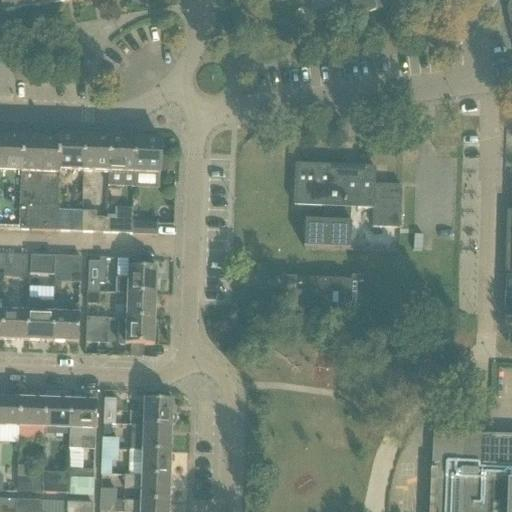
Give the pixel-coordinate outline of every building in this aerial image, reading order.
[(28,11),(26,0),(0,0),(3,15),(28,11)] [(26,0),(28,11),(53,6),(52,0),(26,0)] [(350,0),(355,18),(394,9),(391,0),(350,0)] [(415,130),(404,129),(403,141),(415,141),(415,130)] [(57,208),(58,176),(59,173),(60,139),(58,139),(58,143),(23,142),(22,172),(21,206),(57,208)] [(84,174),(85,140),(60,139),(59,173),(84,174)] [(22,172),(23,142),(0,140),(0,205),(21,206),(22,172)] [(109,175),(110,141),(85,140),(84,174),(109,175)] [(134,176),(135,142),(110,141),(109,175),(134,176)] [(160,143),(135,142),(134,176),(159,177),(160,143)] [(323,223),(305,222),(304,249),(350,252),(352,204),(373,205),(372,229),(398,230),(401,188),(375,187),(375,170),(296,167),(294,208),(324,209),(323,223)] [(0,231),(20,232),(21,206),(0,205),(0,231)] [(58,234),(58,212),(59,208),(57,208),(21,206),(20,232),(58,234)] [(131,238),(131,224),(132,211),(116,211),(116,219),(108,218),(108,222),(105,222),(105,228),(108,229),(108,236),(117,237),(131,238)] [(83,213),(58,212),(58,234),(82,235),(83,213)] [(105,228),(105,222),(96,221),(96,213),(83,213),(82,235),(108,236),(108,229),(105,228)] [(158,225),(131,224),(131,238),(157,239),(158,225)] [(5,257),(4,280),(19,280),(20,258),(5,257)] [(31,258),(30,278),(55,279),(56,259),(31,258)] [(81,285),(82,260),(56,259),(55,279),(55,285),(81,285)] [(90,268),(89,294),(101,295),(101,287),(107,287),(108,261),(102,261),(102,269),(90,268)] [(116,279),(115,295),(127,296),(156,297),(157,272),(152,272),(153,263),(129,262),(128,280),(116,279)] [(351,283),(345,282),(311,281),(291,280),(291,282),(285,282),(285,291),(287,291),(291,309),(290,309),(290,310),(310,311),(344,312),(344,311),(367,312),(369,278),(351,277),(351,283)] [(101,307),(101,295),(89,294),(88,306),(101,307)] [(155,322),(156,297),(127,296),(126,321),(155,322)] [(54,315),(55,302),(28,301),(28,308),(29,308),(29,314),(28,344),(53,345),(54,315)] [(54,315),(53,345),(78,346),(79,307),(67,307),(67,315),(54,315)] [(28,344),(29,314),(3,313),(2,343),(28,344)] [(99,321),(88,321),(87,346),(98,346),(99,321)] [(109,322),(99,321),(98,346),(109,346),(109,322)] [(154,348),(155,322),(126,321),(119,321),(118,344),(121,347),(132,347),(145,348),(154,348)] [(132,347),(132,358),(144,359),(145,348),(132,347)] [(0,429),(20,430),(21,402),(0,401),(0,429)] [(109,401),(104,401),(103,426),(114,427),(114,425),(114,415),(115,415),(115,413),(114,413),(114,403),(115,403),(115,401),(114,401),(114,402),(109,402),(109,401)] [(45,431),(46,403),(21,402),(20,430),(45,431)] [(70,433),(71,404),(46,403),(45,431),(69,432),(69,433),(70,433)] [(172,416),(172,404),(144,403),(143,428),(143,429),(171,430),(171,428),(173,428),(176,426),(176,418),(174,416),(172,416)] [(96,405),(71,404),(70,433),(69,433),(68,451),(82,452),(82,441),(95,442),(96,405)] [(170,455),(171,430),(143,429),(130,428),(129,453),(141,454),(170,455)] [(511,511),(511,438),(431,435),(429,471),(428,471),(428,473),(434,473),(434,481),(429,481),(427,511),(511,511)] [(104,441),(103,454),(111,454),(111,451),(118,451),(119,442),(104,441)] [(112,477),(112,464),(118,464),(118,451),(111,451),(111,454),(103,454),(102,477),(112,477)] [(169,480),(170,455),(141,454),(140,479),(169,480)] [(43,482),(43,475),(42,475),(42,478),(18,478),(17,494),(44,495),(44,489),(41,489),(41,482),(43,482)] [(68,496),(68,481),(68,476),(62,475),(54,475),(43,475),(43,482),(41,482),(41,489),(44,489),(44,495),(68,496)] [(168,506),(169,480),(124,479),(124,490),(141,490),(140,505),(168,506)] [(94,482),(68,481),(68,496),(93,497),(94,482)] [(101,492),(101,505),(109,505),(109,503),(116,503),(117,493),(101,492)] [(0,511),(16,511),(17,503),(17,502),(0,501),(0,511)] [(31,503),(31,511),(40,511),(40,505),(41,505),(41,504),(31,503)] [(101,505),(100,511),(115,511),(116,503),(109,503),(109,505),(101,505)] [(167,511),(168,506),(140,505),(116,503),(115,511),(167,511)]
